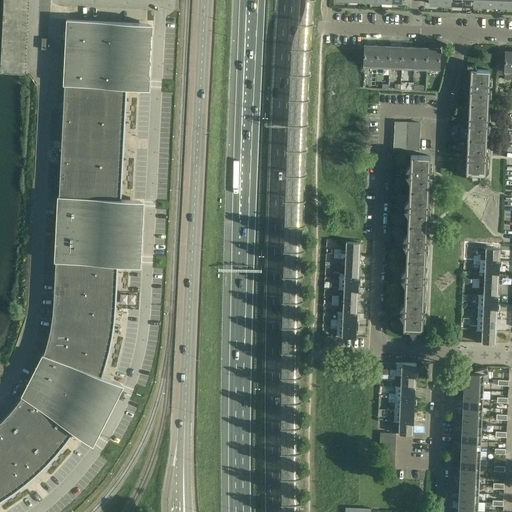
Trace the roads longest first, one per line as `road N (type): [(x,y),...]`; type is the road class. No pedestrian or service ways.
road 1 (secondary): [(184,511),(204,0)]
road 2 (motorway): [(277,511),(274,386),(290,0)]
road 3 (motorway): [(250,0),(238,255),(239,511)]
road 4 (residential): [(376,351),(385,109),(441,112),(464,35)]
road 5 (residential): [(440,511),(439,354)]
